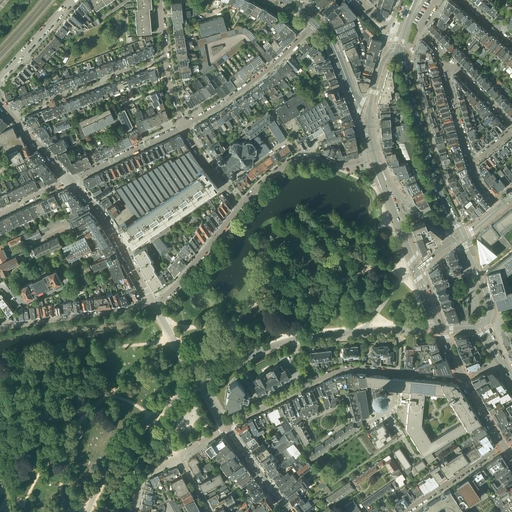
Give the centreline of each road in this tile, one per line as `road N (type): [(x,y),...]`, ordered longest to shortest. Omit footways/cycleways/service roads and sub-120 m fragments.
road 1 (residential): [(198,381),(283,341),(436,321)]
road 2 (secondary): [(460,236),(431,170),(400,54)]
road 3 (residential): [(226,425),(341,369),(393,371)]
road 4 (residential): [(315,22),(252,82),(184,126)]
road 5 (residential): [(11,115),(165,57)]
road 6 (residential): [(241,205),(295,158),(344,163),(375,156)]
road 7 (residential): [(153,303),(106,220),(69,180)]
road 8 (residential): [(153,303),(10,326)]
road 9 (residential): [(241,205),(153,303)]
road 10 (residential): [(184,126),(69,180)]
road 11 (secondary): [(375,156),(416,269)]
